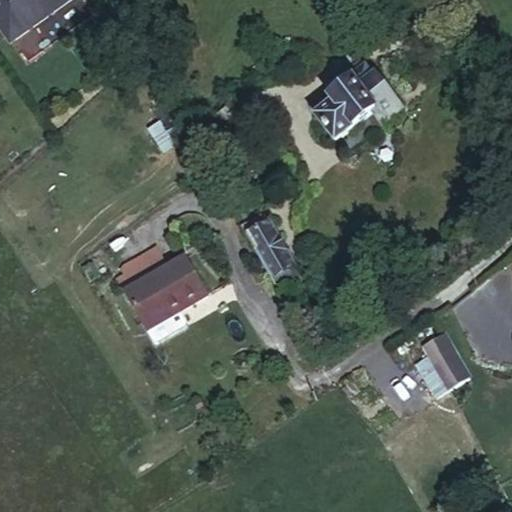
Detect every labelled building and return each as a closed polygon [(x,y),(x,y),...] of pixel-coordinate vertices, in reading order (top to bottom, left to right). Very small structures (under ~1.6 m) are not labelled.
[(0,0),(0,37),(7,48),(75,0),(0,0)] [(397,8),(369,24),(377,39),(406,23),(397,8)] [(369,120),(377,132),(398,118),(377,87),(371,91),(368,87),(353,97),(350,91),(322,111),(324,114),(311,123),(328,148),(369,120)] [(236,90),(207,104),(221,133),(249,120),(236,90)] [(176,132),(167,118),(158,124),(167,138),(176,132)] [(255,221),(235,233),(274,297),(299,281),(266,227),(260,230),(255,221)] [(113,269),(121,283),(160,263),(150,245),(111,265),(113,269)] [(121,283),(113,269),(106,273),(134,327),(199,293),(178,253),(160,263),(121,283)] [(470,381),(446,340),(424,353),(440,382),(447,394),(470,381)] [(442,396),(447,394),(440,382),(435,384),(442,396)] [(502,511),(498,502),(478,511),(502,511)]
